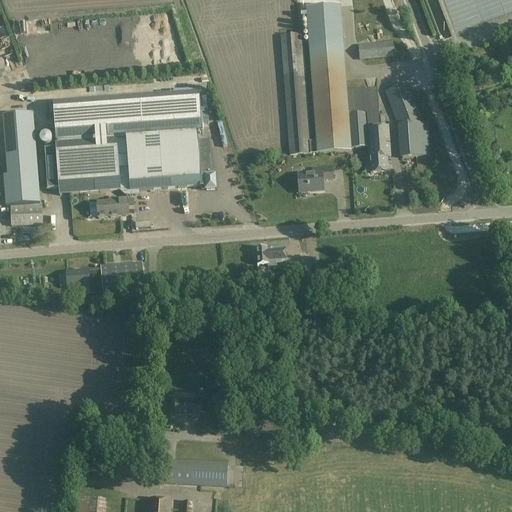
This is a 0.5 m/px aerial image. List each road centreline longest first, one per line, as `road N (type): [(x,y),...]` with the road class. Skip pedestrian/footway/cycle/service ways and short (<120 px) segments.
road 1 (unclassified): [(0,254),(488,214)]
road 2 (unclassified): [(488,214),(408,0)]
